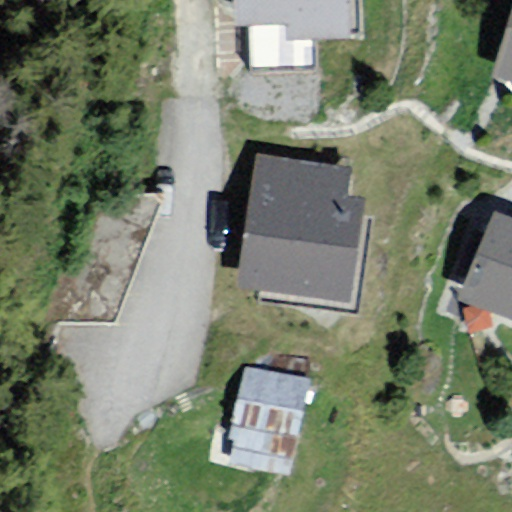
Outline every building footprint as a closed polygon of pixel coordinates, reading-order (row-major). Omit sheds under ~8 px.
[(352,0),(234,0),(235,39),(287,38),(287,51),(354,51),(352,0)] [(511,28),(496,86),(511,89),(511,28)] [(347,178),(258,167),(243,302),(356,314),(368,211),(344,208),(347,178)] [(511,231),(498,226),(465,312),(511,330),(511,231)] [(318,388),(252,371),(226,466),(292,484),(318,388)]
